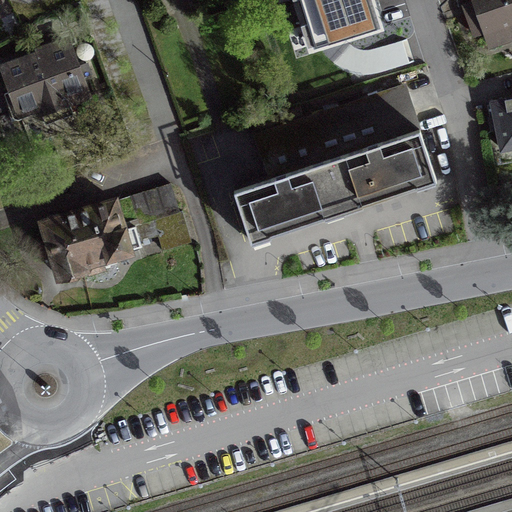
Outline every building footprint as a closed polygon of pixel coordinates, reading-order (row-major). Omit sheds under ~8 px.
[(379,29),(369,0),(300,0),(317,49),(379,29)] [(511,0),(470,0),(473,7),(475,12),(466,15),(474,37),(482,34),(487,48),(511,38),(511,0)] [(68,46),(1,71),(17,114),(38,106),(45,125),(71,115),(67,103),(87,96),(68,46)] [(403,87),(310,118),(254,137),(269,180),(232,192),(249,242),(250,242),(251,245),(287,233),(343,215),(372,205),(434,184),(433,181),(434,181),(417,131),(403,87)] [(511,101),(492,106),(501,150),(511,147),(511,101)] [(138,243),(156,238),(161,252),(190,244),(181,213),(178,214),(169,185),(113,202),(113,201),(109,202),(109,203),(45,223),(44,222),(41,223),(42,227),(43,226),(47,242),(38,245),(42,259),(52,256),(57,275),(56,276),(57,279),(61,278),(61,277),(80,272),(81,277),(109,269),(108,267),(115,265),(113,256),(137,249),(137,250),(141,249),(138,243)]
